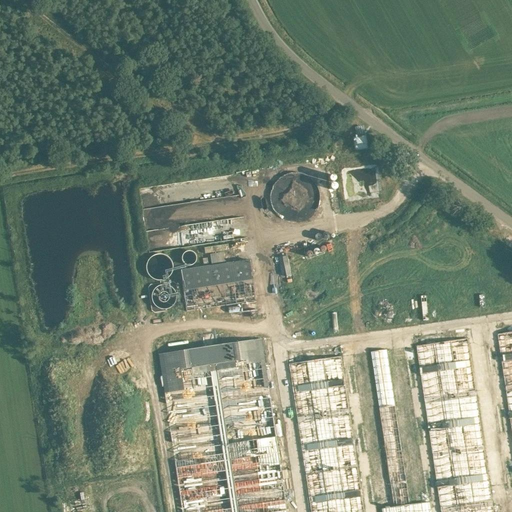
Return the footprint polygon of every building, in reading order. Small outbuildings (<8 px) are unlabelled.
[(270,211),(311,221),(321,180),(280,171),(270,211)] [(239,260),(232,218),(220,220),(206,215),(198,216),(199,223),(181,226),(177,203),(142,209),(149,251),(156,250),(155,248),(162,244),(162,245),(170,244),(168,243),(170,236),(189,243),(191,238),(183,236),(196,228),(198,244),(179,247),(183,268),(209,252),(211,264),(224,262),(222,251),(228,250),(235,260),(239,260)] [(151,273),(167,274),(167,257),(151,256),(151,273)] [(181,268),(186,311),(241,304),(242,311),(257,309),(251,260),(181,268)] [(411,324),(408,308),(396,310),(397,314),(388,315),(390,327),(411,324)] [(511,511),(511,331),(497,334),(499,347),(489,348),(493,374),(503,373),(508,405),(498,406),(502,431),(511,430),(511,432),(511,463),(506,464),(510,488),(511,487),(511,511)] [(208,480),(201,479),(200,485),(194,484),(196,475),(180,472),(184,511),(285,511),(264,338),(159,351),(171,447),(181,445),(183,458),(185,442),(194,441),(195,450),(194,457),(201,458),(202,456),(228,461),(204,464),(204,461),(203,464),(200,465),(203,465),(201,477),(206,476),(204,465),(217,468),(216,475),(210,474),(212,494),(203,492),(202,481),(208,480)] [(310,511),(495,511),(472,338),(394,348),(395,362),(412,360),(415,383),(422,382),(426,416),(417,417),(421,441),(430,440),(434,471),(430,471),(434,501),(381,508),(381,511),(365,511),(364,503),(374,501),(371,477),(362,478),(345,355),(290,362),(310,511)] [(400,446),(388,349),(372,351),(383,443),(390,443),(391,447),(400,446)] [(409,502),(402,456),(387,458),(394,504),(409,502)]
